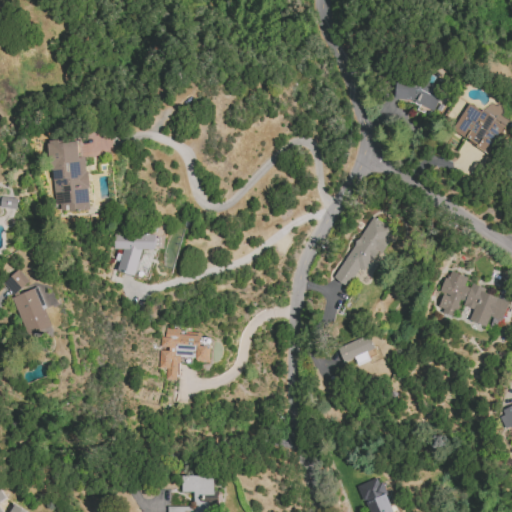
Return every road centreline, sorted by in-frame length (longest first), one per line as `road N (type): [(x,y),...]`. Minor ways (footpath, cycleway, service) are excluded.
road 1 (residential): [(317,511),(293,426),(295,298),(308,252),(369,154),(324,0)]
road 2 (residential): [(369,154),(511,253)]
